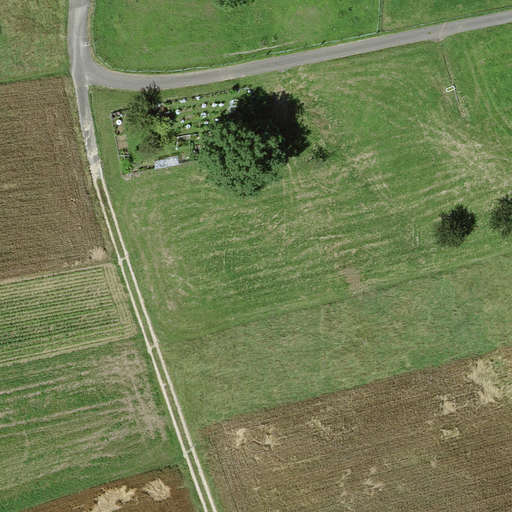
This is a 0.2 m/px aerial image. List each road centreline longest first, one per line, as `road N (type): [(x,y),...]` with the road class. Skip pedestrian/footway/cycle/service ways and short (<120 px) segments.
road 1 (track): [(86,0),(96,174),(207,511)]
road 2 (track): [(85,72),(127,85),(224,78),(511,21)]
